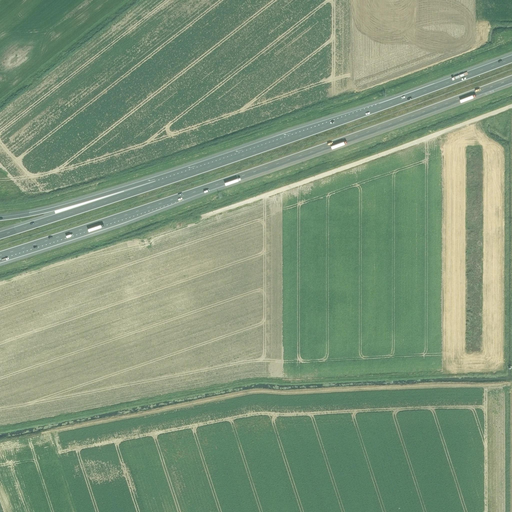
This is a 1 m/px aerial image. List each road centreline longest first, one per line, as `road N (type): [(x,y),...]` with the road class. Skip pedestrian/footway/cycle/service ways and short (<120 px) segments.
road 1 (motorway): [(0,255),(511,79)]
road 2 (motorway): [(511,58),(156,184)]
road 3 (motorway): [(156,184),(0,235)]
road 4 (motorway): [(156,184),(0,218)]
